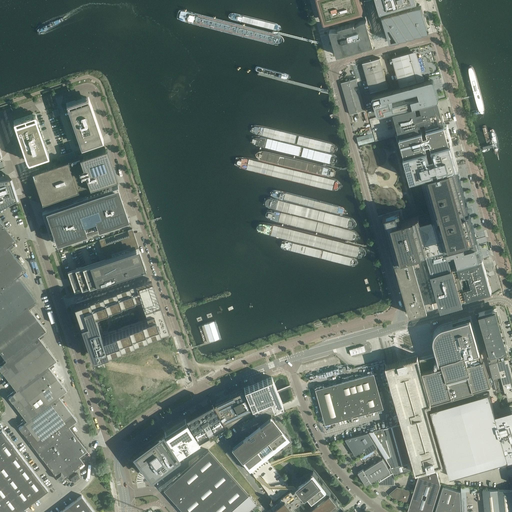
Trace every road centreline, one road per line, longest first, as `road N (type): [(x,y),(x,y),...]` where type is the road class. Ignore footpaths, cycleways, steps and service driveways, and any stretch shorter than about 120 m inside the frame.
road 1 (unclassified): [(506,301),(508,284),(440,45),(429,37),(332,69),(402,325)]
road 2 (unclassified): [(201,397),(93,88),(2,117),(37,232)]
road 3 (unclassified): [(106,437),(37,232)]
road 4 (unclassified): [(19,238),(90,442)]
road 5 (unclassified): [(382,511),(329,459),(288,358)]
